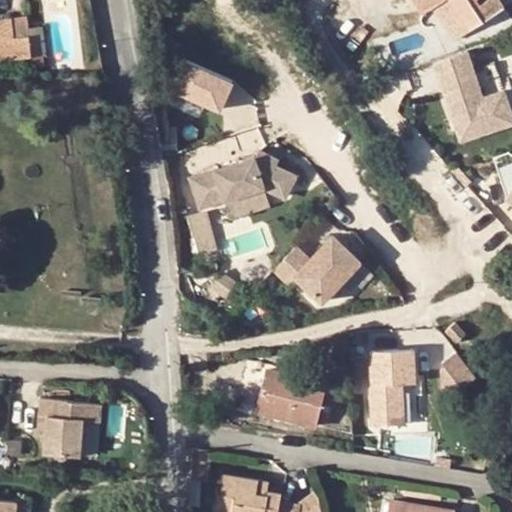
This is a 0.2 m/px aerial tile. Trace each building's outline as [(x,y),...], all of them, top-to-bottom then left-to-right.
[(458,38),(474,27),(455,0),(415,0),(425,13),(436,5),(458,38)] [(455,0),(474,27),(506,5),(502,0),(455,0)] [(26,28),(24,15),(0,18),(0,59),(30,56),(26,28)] [(44,54),(41,27),(26,28),(30,56),(44,54)] [(469,52),(436,63),(464,142),(511,125),(511,106),(507,90),(485,98),(469,52)] [(232,78),(186,60),(175,87),(221,106),(232,78)] [(260,156),(194,178),(204,206),(228,198),(267,185),(288,195),(298,175),(279,165),(282,159),(264,150),(260,156)] [(267,185),(228,198),(234,215),(273,202),(267,185)] [(189,215),(204,252),(222,245),(207,208),(189,215)] [(312,258),(298,246),(277,269),(292,283),(299,276),(325,300),(362,260),(334,235),(312,258)] [(235,282),(222,273),(212,289),(224,297),(235,282)] [(466,336),(454,324),(446,332),(457,344),(466,336)] [(376,381),(371,381),(372,426),(407,424),(406,381),(418,380),(417,349),(375,350),(376,381)] [(443,388),(464,389),(478,379),(458,353),(447,362),(450,366),(446,369),(443,388)] [(363,354),(351,354),(351,377),(364,376),(363,354)] [(327,383),(268,369),(257,411),(317,426),(327,383)] [(47,434),(45,452),(81,455),(83,418),(102,419),(103,403),(67,401),(68,398),(41,397),(40,415),(48,415),(47,434)] [(48,415),(40,415),(39,434),(47,434),(48,415)] [(203,481),(207,450),(193,449),(191,479),(203,481)] [(505,452),(488,450),(486,466),(503,468),(505,452)] [(299,511),(301,506),(280,503),(282,494),(268,492),(267,496),(256,494),(258,480),(222,474),(215,511),(299,511)] [(268,492),(269,483),(258,480),(256,494),(267,496),(268,492)] [(301,506),(299,511),(322,511),(317,494),(301,506)] [(29,511),(31,503),(0,499),(0,511),(29,511)] [(453,511),(454,510),(390,499),(387,511),(453,511)]
